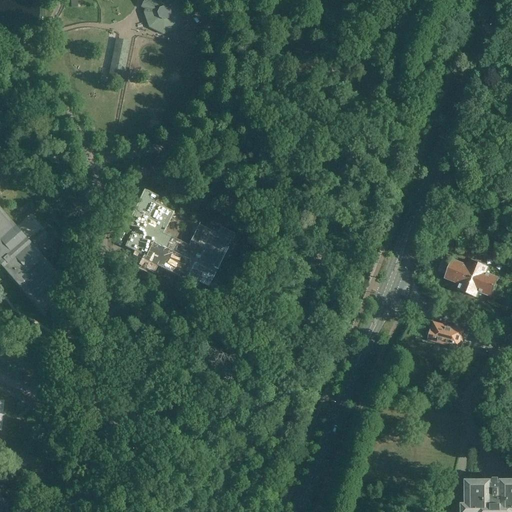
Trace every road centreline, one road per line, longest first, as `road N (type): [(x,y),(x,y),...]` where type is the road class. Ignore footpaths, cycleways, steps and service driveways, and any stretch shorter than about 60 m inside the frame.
road 1 (primary): [(386,291),(501,0)]
road 2 (primary): [(298,511),(386,291)]
road 3 (tertiary): [(511,335),(386,291)]
